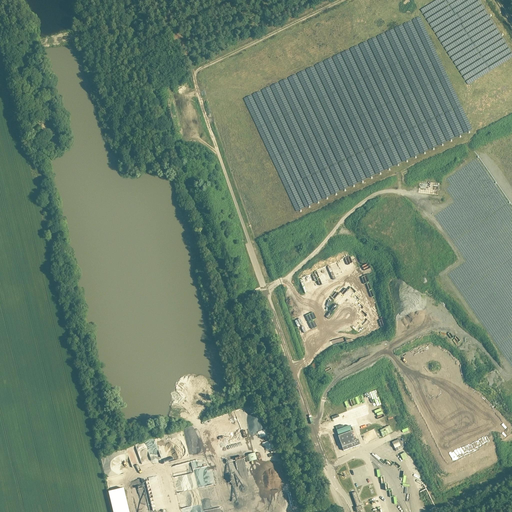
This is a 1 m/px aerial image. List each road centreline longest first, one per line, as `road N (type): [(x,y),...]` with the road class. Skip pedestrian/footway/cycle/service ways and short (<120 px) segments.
road 1 (track): [(342,0),(195,74),(249,248)]
road 2 (track): [(324,397),(335,380),(433,321),(428,288),(396,229),(392,191)]
road 3 (track): [(429,197),(377,193),(285,278)]
